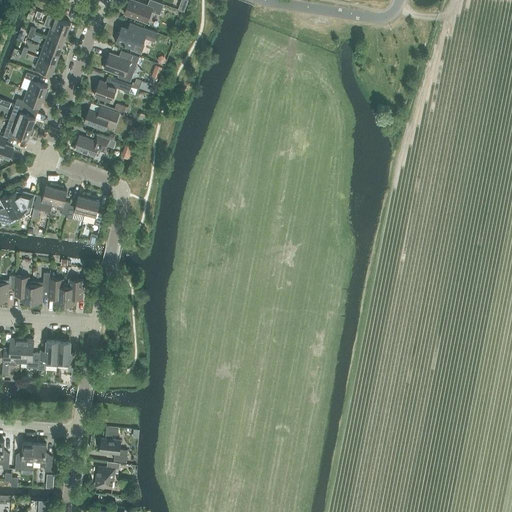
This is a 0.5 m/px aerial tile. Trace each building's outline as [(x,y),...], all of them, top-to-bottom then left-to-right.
[(149,0),(147,5),(134,0),(129,0),(124,14),(147,22),(151,11),(160,14),(164,4),(153,0),(149,0)] [(50,27),(67,33),(71,23),(54,17),(50,27)] [(157,33),(131,22),(128,28),(122,26),(116,41),(133,48),(135,41),(142,44),(145,37),(154,41),(157,33)] [(63,43),(67,33),(50,27),(47,37),(63,43)] [(60,53),(63,43),(47,37),(43,47),(60,53)] [(56,63),(60,53),(43,47),(39,57),(56,63)] [(110,53),(104,68),(119,74),(118,76),(131,81),(131,78),(136,63),(137,63),(140,56),(128,52),(125,58),(110,53)] [(52,74),(56,63),(39,57),(35,68),(52,74)] [(156,65),(152,76),(158,78),(162,67),(156,65)] [(44,96),(47,97),(49,91),(46,89),(48,85),(37,81),(39,76),(27,71),(25,77),(31,79),(27,90),(44,96)] [(139,87),(108,76),(105,82),(100,80),(94,95),(111,101),(117,87),(125,90),(125,92),(136,96),(139,87)] [(40,106),(44,96),(27,90),(24,100),(17,98),(15,103),(27,108),(29,102),(40,106)] [(15,103),(9,119),(32,128),(32,127),(36,117),(25,113),(27,108),(15,103)] [(117,104),(115,109),(121,112),(123,106),(117,104)] [(115,125),(119,113),(99,105),(96,112),(89,109),(84,121),(105,129),(107,122),(115,125)] [(32,128),(9,119),(3,135),(15,139),(17,134),(28,138),(30,134),(33,135),(35,128),(32,127),(32,128)] [(3,135),(0,133),(0,156),(9,160),(14,147),(1,142),(3,135)] [(80,134),(74,149),(94,156),(97,150),(101,151),(104,144),(108,146),(111,139),(97,134),(94,140),(80,134)] [(51,211),(52,204),(58,184),(51,183),(50,185),(46,184),(43,196),(37,194),(34,206),(51,211)] [(67,215),(70,204),(71,202),(65,201),(68,190),(64,189),(64,186),(58,184),(52,204),(57,205),(57,208),(62,210),(61,213),(67,215)] [(0,198),(0,205),(2,209),(0,210),(0,217),(2,221),(6,222),(25,211),(26,214),(30,212),(35,194),(23,191),(22,192),(21,192),(18,194),(16,190),(8,195),(8,194),(0,198)] [(89,197),(85,215),(83,221),(100,225),(103,213),(97,211),(100,200),(96,199),(96,196),(90,194),(89,197)] [(89,197),(79,195),(76,206),(70,204),(67,215),(67,217),(66,221),(72,222),(74,213),(85,215),(89,197)] [(50,277),(50,272),(44,272),(44,282),(33,281),(31,305),(36,305),(38,304),(38,302),(42,302),(43,289),(49,290),(50,277)] [(15,288),(16,275),(10,275),(10,279),(0,278),(0,299),(8,300),(9,287),(15,288)] [(16,275),(15,288),(21,288),(20,301),(23,301),(23,303),(24,305),(31,305),(33,281),(29,280),(29,276),(16,275)] [(56,278),(50,277),(49,290),(55,290),(54,303),(65,304),(67,283),(56,282),(56,278)] [(78,279),(77,284),(67,283),(65,304),(76,304),(77,292),(83,292),(84,279),(78,279)] [(21,360),(22,338),(11,337),(10,351),(4,350),(3,364),(15,364),(16,360),(21,360)] [(39,368),(40,353),(40,352),(33,352),(34,339),(22,338),(21,360),(28,361),(27,367),(39,368)] [(57,366),(59,340),(47,340),(46,353),(40,353),(39,369),(45,369),(46,365),(57,366)] [(71,341),(59,340),(57,366),(69,366),(69,371),(75,371),(76,355),(70,355),(71,341)] [(106,426),(105,438),(112,438),(112,434),(117,434),(118,427),(106,426)] [(126,461),(128,449),(120,448),(121,440),(112,438),(105,438),(102,437),(100,451),(115,453),(114,460),(126,461)] [(0,463),(3,464),(3,468),(9,468),(10,454),(4,453),(5,441),(0,440),(0,463)] [(33,470),(34,461),(35,443),(23,442),(22,454),(16,454),(15,469),(33,470)] [(35,443),(34,461),(40,461),(40,466),(45,466),(45,470),(52,471),(53,456),(46,456),(47,443),(35,443)] [(119,469),(120,462),(107,461),(106,467),(98,466),(96,485),(113,487),(115,468),(119,469)]
